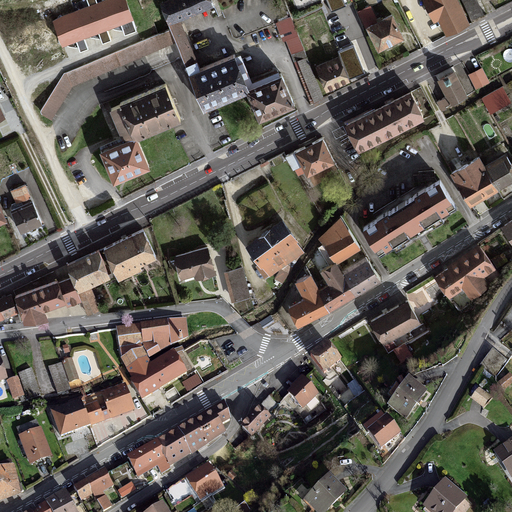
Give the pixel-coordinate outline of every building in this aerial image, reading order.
[(86,0),(89,6),(13,33),(21,57),(29,55),(33,67),(41,65),(37,51),(51,46),(55,59),(65,55),(61,43),(75,38),(79,50),(87,47),(82,34),(97,29),(102,41),(110,38),(106,27),(120,22),(124,33),(135,29),(124,0),(106,0),(97,3),(95,0),(86,0)] [(167,0),(160,3),(170,27),(158,33),(163,46),(169,59),(181,54),(203,108),(247,89),(259,118),(294,103),(281,72),(251,85),(248,87),(234,55),(234,54),(200,69),(178,17),(213,1),(212,0),(167,0)] [(325,0),(330,13),(345,7),(342,0),(325,0)] [(424,0),(434,19),(439,17),(447,32),(467,22),(455,0),(424,0)] [(476,0),(461,0),(471,19),(483,14),(476,0)] [(371,5),(358,11),(366,27),(368,26),(378,47),(402,35),(391,14),(378,20),(371,5)] [(290,16),(278,20),(311,103),(323,97),(298,35),(293,23),(293,22),(290,16)] [(303,18),(293,23),(298,35),(309,31),(303,18)] [(42,113),(51,119),(72,85),(145,54),(150,67),(169,59),(163,46),(158,33),(66,72),(63,72),(40,109),(42,113)] [(353,44),(337,50),(339,55),(349,78),(360,73),(358,69),(363,67),(353,44)] [(234,55),(248,87),(251,85),(237,54),(234,55)] [(339,55),(338,56),(339,59),(321,67),(320,64),(317,65),(318,67),(317,68),(326,89),(349,79),(349,78),(339,55)] [(338,56),(320,64),(321,67),(339,59),(338,56)] [(482,67),(469,74),(476,87),(488,81),(482,67)] [(447,95),(450,101),(466,93),(454,71),(448,74),(448,73),(444,75),(444,76),(438,79),(447,95)] [(166,83),(120,102),(121,103),(111,107),(115,117),(125,113),(129,123),(119,127),(124,139),(101,149),(113,179),(148,164),(136,136),(180,118),(166,83)] [(502,86),(482,97),(489,110),(499,105),(498,102),(508,96),(502,86)] [(411,91),(346,124),(358,148),(423,115),(411,91)] [(447,95),(442,97),(436,101),(441,110),(441,109),(445,107),(445,106),(445,104),(450,101),(447,95)] [(125,113),(115,117),(119,127),(129,123),(125,113)] [(286,155),(293,167),(302,162),(307,172),(333,159),(322,136),(296,149),(286,155)] [(405,142),(410,150),(418,145),(414,137),(405,142)] [(486,167),(486,168),(506,156),(504,154),(484,165),(485,167),(486,167)] [(484,165),(479,156),(451,172),(470,203),(511,178),(511,162),(511,163),(507,156),(506,156),(486,168),(486,167),(485,167),(484,165)] [(11,209),(20,230),(41,221),(23,179),(14,182),(16,187),(11,189),(15,199),(20,197),(22,199),(23,204),(12,209),(11,209)] [(405,200),(398,205),(388,211),(387,210),(377,216),(377,218),(363,226),(378,251),(392,242),(396,247),(406,241),(405,239),(432,222),(433,224),(444,217),(440,212),(455,203),(440,179),(425,188),(424,186),(414,193),(415,194),(405,200)] [(378,185),(374,188),(381,200),(385,198),(378,185)] [(10,206),(12,209),(23,204),(22,199),(11,204),(10,206)] [(348,227),(340,215),(321,239),(323,242),(336,260),(351,251),(360,246),(348,227)] [(278,265),(284,260),(280,257),(282,254),(278,250),(289,242),(291,245),(297,241),(294,238),(295,237),(283,220),(248,245),(258,259),(257,261),(258,263),(260,262),(261,263),(261,262),(261,263),(268,272),(269,274),(277,268),(280,266),(278,265)] [(116,274),(155,255),(143,228),(104,247),(116,274)] [(299,254),(303,249),(297,241),(291,245),(289,242),(278,250),(282,254),(280,257),(284,260),(286,261),(292,265),(296,259),(299,254)] [(329,264),(336,260),(323,242),(318,246),(329,264)] [(486,282),(499,273),(496,268),(490,259),(480,245),(435,276),(448,295),(462,285),(466,292),(453,301),(460,312),(475,302),(472,298),(489,287),(486,282)] [(202,271),(203,276),(215,272),(207,246),(175,256),(181,277),(195,273),(202,271)] [(498,254),(490,259),(496,268),(507,260),(505,256),(511,252),(509,248),(498,254)] [(99,249),(67,264),(72,276),(81,299),(87,312),(99,307),(89,283),(88,280),(108,271),(105,263),(99,249)] [(286,261),(284,260),(278,265),(280,266),(282,267),(288,271),(292,265),(286,261)] [(336,260),(329,264),(322,268),(331,283),(319,289),(328,308),(355,293),(344,274),(342,270),(336,260)] [(372,282),(380,277),(369,260),(361,264),(372,282)] [(88,280),(89,283),(111,273),(107,262),(105,263),(108,271),(88,280)] [(264,275),(268,272),(261,263),(258,266),(264,275)] [(344,274),(354,268),(352,265),(352,264),(342,270),(344,274)] [(354,268),(344,274),(355,293),(372,282),(361,264),(354,268)] [(304,275),(310,272),(306,267),(304,265),(301,267),(303,270),(302,271),(304,275)] [(230,286),(233,299),(249,295),(242,266),(227,270),(231,286),(230,286)] [(288,271),(282,267),(276,277),(281,281),(288,271)] [(319,289),(310,272),(304,275),(296,279),(302,290),(306,297),(299,301),(295,303),(289,306),(298,324),(326,310),(328,308),(319,289)] [(58,282),(57,280),(15,295),(24,320),(47,318),(44,308),(65,300),(67,304),(81,299),(72,276),(58,282)] [(302,290),(298,292),(296,293),(299,301),(306,297),(302,290)] [(2,297),(0,298),(0,308),(3,317),(12,314),(15,321),(20,319),(17,311),(11,294),(6,296),(2,297)] [(419,321),(407,299),(371,320),(383,341),(419,321)] [(259,321),(262,325),(272,318),(270,314),(259,321)] [(128,370),(146,359),(187,337),(185,319),(116,328),(119,343),(122,359),(126,366),(128,370)] [(424,322),(409,330),(414,338),(428,330),(424,322)] [(205,351),(212,346),(209,340),(200,340),(199,341),(205,351)] [(393,349),(401,364),(415,356),(407,341),(393,349)] [(341,360),(327,343),(310,357),(324,373),(341,360)] [(164,358),(166,361),(181,352),(183,350),(181,347),(164,358)] [(508,361),(495,351),(483,367),(496,377),(508,361)] [(191,369),(181,352),(166,361),(151,369),(133,380),(131,381),(141,400),(186,373),(185,372),(191,369)] [(133,380),(151,369),(150,367),(148,363),(146,359),(128,370),(130,374),(133,378),(133,380)] [(78,379),(71,360),(63,363),(69,382),(78,379)] [(48,368),(57,394),(70,389),(61,363),(48,368)] [(342,380),(332,386),(339,396),(340,394),(347,404),(365,391),(344,364),(335,371),(342,380)] [(31,369),(19,373),(28,399),(41,395),(31,369)] [(504,389),(511,382),(511,377),(509,374),(499,382),(504,389)] [(303,379),(288,393),(299,404),(302,408),(317,394),(303,379)] [(408,380),(389,405),(405,417),(424,392),(408,380)] [(81,402),(89,425),(102,420),(133,409),(125,386),(102,394),(106,404),(98,407),(96,404),(94,405),(85,408),(84,408),(82,402),(81,402)] [(483,406),(490,396),(482,389),(481,391),(479,390),(473,398),(483,406)] [(283,399),(293,410),(299,404),(288,393),(283,399)] [(269,397),(262,404),(270,411),(277,404),(269,397)] [(81,402),(80,403),(52,413),(61,436),(89,425),(81,402)] [(208,444),(209,443),(208,442),(221,433),(223,430),(220,425),(229,420),(224,403),(208,412),(194,420),(208,444)] [(261,408),(242,428),(251,436),(270,417),(261,408)] [(387,418),(368,433),(381,449),(400,433),(387,418)] [(208,444),(194,420),(181,427),(178,429),(191,453),(191,454),(208,444)] [(30,463),(50,455),(36,421),(17,428),(30,463)] [(166,436),(158,441),(156,442),(165,458),(170,466),(191,453),(178,429),(166,436)] [(128,458),(137,474),(165,458),(156,442),(128,458)] [(511,443),(498,452),(502,458),(501,459),(511,475),(511,474),(511,443)] [(237,471),(243,466),(238,459),(230,465),(232,468),(234,467),(237,471)] [(0,469),(12,466),(10,460),(0,463),(0,469)] [(195,493),(199,500),(210,493),(222,485),(209,465),(185,479),(195,493)] [(0,499),(15,495),(23,491),(21,485),(18,486),(12,466),(0,469),(0,499)] [(91,478),(86,481),(92,494),(100,489),(111,483),(104,471),(91,478)] [(329,478),(306,501),(317,511),(324,511),(344,492),(329,478)] [(175,505),(195,493),(185,479),(166,491),(175,505)] [(77,486),(74,488),(81,500),(82,500),(92,494),(86,481),(77,486)] [(451,511),(464,498),(445,482),(431,499),(434,501),(428,508),(433,511),(451,511)] [(100,489),(102,492),(113,486),(111,483),(100,489)] [(212,497),(224,489),(222,485),(210,493),(211,496),(212,497)] [(75,511),(65,493),(46,504),(47,505),(51,511),(75,511)] [(210,493),(199,500),(201,502),(211,496),(210,493)] [(111,506),(105,496),(97,501),(103,511),(111,506)] [(428,508),(434,501),(431,499),(426,505),(428,508)] [(247,511),(250,510),(245,503),(232,511),(247,511)]
